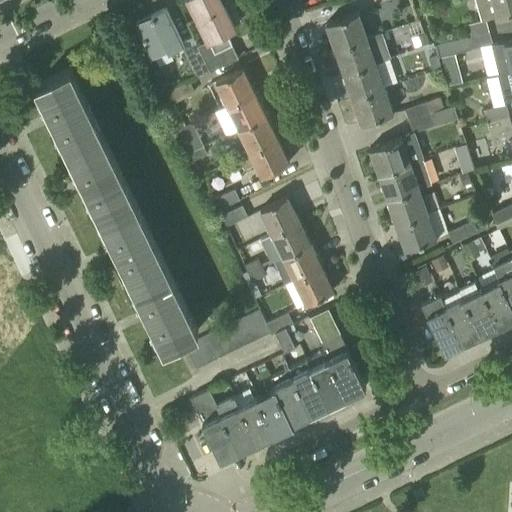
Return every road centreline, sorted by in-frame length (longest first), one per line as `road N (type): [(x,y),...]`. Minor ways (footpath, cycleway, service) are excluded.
road 1 (residential): [(418,397),(279,0)]
road 2 (residential): [(175,508),(0,149)]
road 3 (tertiary): [(276,506),(511,399)]
road 4 (residential): [(418,397),(277,461),(268,477),(276,506)]
